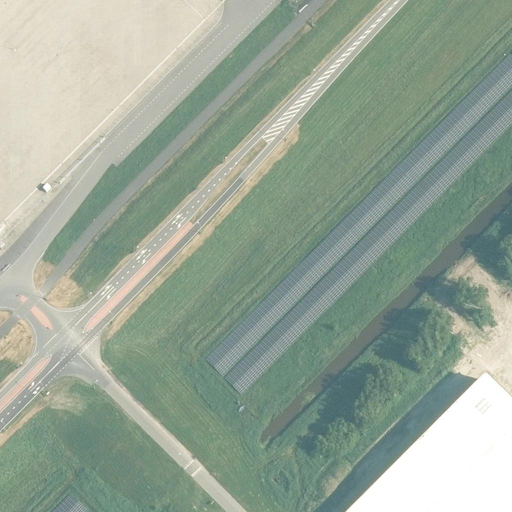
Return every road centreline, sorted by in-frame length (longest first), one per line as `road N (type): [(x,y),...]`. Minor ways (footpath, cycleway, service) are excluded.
road 1 (unclassified): [(249,7),(113,148),(12,277)]
road 2 (tertiary): [(77,345),(247,173),(286,116)]
road 3 (tertiary): [(286,116),(65,331)]
road 4 (tertiary): [(286,116),(402,0)]
road 5 (unclassified): [(229,511),(117,399)]
